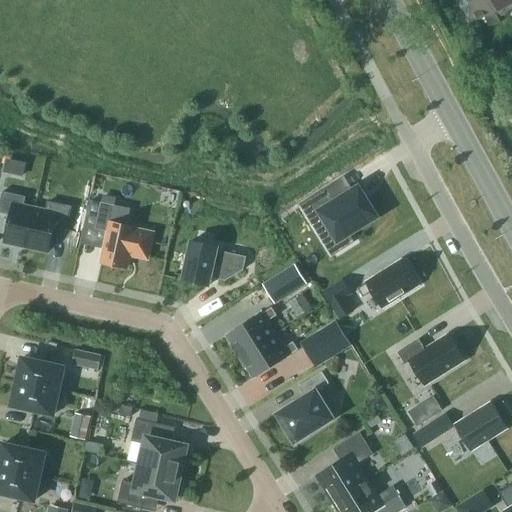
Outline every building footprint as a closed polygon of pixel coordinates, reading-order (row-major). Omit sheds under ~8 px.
[(511,0),(457,0),(470,24),(484,17),(490,27),(500,22),(497,17),(511,9),(511,0)] [(8,158),(5,172),(23,175),(26,162),(8,158)] [(336,183),(303,204),(323,237),(333,231),(339,239),(347,234),(375,216),(376,218),(377,217),(367,201),(358,188),(353,191),(344,196),(344,195),(342,196),(336,186),(338,185),(336,183)] [(25,196),(1,191),(0,196),(0,212),(9,214),(3,241),(26,246),(34,208),(23,206),(25,196)] [(91,200),(86,226),(108,231),(101,262),(127,267),(130,254),(147,258),(153,233),(135,229),(136,227),(127,225),(130,208),(115,205),(101,202),(91,200)] [(54,227),(66,230),(71,206),(48,201),(46,211),(35,208),(27,246),(49,251),(54,227)] [(191,240),(183,279),(209,285),(211,276),(226,280),(244,269),(247,256),(217,249),(218,246),(191,240)] [(418,284),(403,260),(358,288),(363,297),(372,291),(382,307),(418,284)] [(295,265),(263,284),(275,303),(306,283),(295,265)] [(323,291),(340,318),(353,310),(345,297),(352,293),(343,278),(323,291)] [(298,315),(311,307),(303,293),(289,302),(298,315)] [(272,307),(228,334),(234,344),(232,346),(239,357),(275,334),(267,321),(277,315),(272,307)] [(307,353),(315,365),(350,343),(337,322),(327,329),(333,337),(307,353)] [(248,366),(254,377),(299,349),(293,341),(283,347),(275,334),(239,357),(246,367),(248,366)] [(398,352),(405,364),(410,361),(424,384),(465,359),(449,334),(425,349),(419,339),(398,352)] [(75,364),(98,369),(101,355),(99,355),(78,350),(75,364)] [(64,366),(22,357),(17,381),(59,390),(64,366)] [(278,415),(295,441),(333,418),(316,391),(329,383),(322,371),(298,386),(306,398),(278,415)] [(53,414),(59,390),(17,381),(11,405),(53,414)] [(492,402),(456,425),(471,449),(507,427),(492,402)] [(122,406),(120,416),(130,418),(132,408),(122,406)] [(75,413),(70,436),(85,439),(91,416),(75,413)] [(454,426),(445,413),(430,423),(438,436),(454,426)] [(162,424),(136,419),(131,441),(145,444),(141,464),(180,473),(182,463),(186,464),(190,447),(158,440),(162,424)] [(341,460),(317,476),(333,501),(368,479),(358,463),(373,453),(360,432),(334,449),(341,460)] [(405,433),(397,438),(406,453),(414,447),(405,433)] [(3,443),(0,457),(0,467),(40,476),(45,452),(3,443)] [(178,483),(180,473),(141,464),(136,483),(122,480),(117,503),(143,509),(146,493),(178,500),(182,483),(178,483)] [(0,467),(0,492),(34,500),(40,476),(0,467)] [(368,479),(333,501),(339,511),(371,511),(373,511),(398,511),(407,507),(393,486),(378,495),(368,479)] [(443,490),(436,480),(428,485),(434,495),(443,490)] [(511,511),(511,483),(499,492),(509,508),(505,511),(511,511)] [(473,496),(456,507),(459,511),(477,511),(478,511),(481,510),(473,496)] [(75,502),(73,511),(95,511),(96,507),(75,502)]
